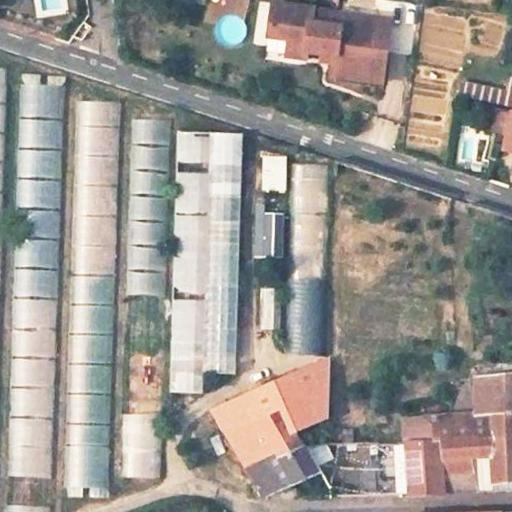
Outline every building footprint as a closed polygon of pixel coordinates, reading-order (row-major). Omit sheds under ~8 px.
[(308,53),(323,55),(321,63),(320,75),(372,83),(376,50),(366,48),(371,18),(334,13),(333,17),(305,13),(306,9),(268,3),(264,36),(280,38),(295,40),(294,51),(308,53)] [(371,18),(366,48),(376,50),(380,19),(371,18)] [(294,51),(295,40),(280,38),(277,57),(293,59),(294,51)] [(263,39),(262,58),(277,59),(278,39),(263,39)] [(307,61),(321,63),(323,55),(308,53),(307,61)] [(47,511),(61,81),(18,80),(4,511),(47,511)] [(507,90),(463,80),(459,95),(504,105),(507,90)] [(117,103),(73,102),(63,487),(107,489),(117,103)] [(508,134),(511,113),(497,110),(492,131),(508,134)] [(168,115),(129,114),(121,470),(159,473),(168,115)] [(172,390),(200,390),(206,390),(205,374),(237,374),(238,328),(242,132),(178,131),(173,345),(172,368),(172,390)] [(258,154),(257,192),(283,192),(283,154),(258,154)] [(250,257),(281,257),(281,209),(250,209),(250,257)] [(323,277),(285,277),(283,353),(302,354),(321,355),(323,277)] [(327,359),(283,378),(212,411),(245,468),(266,458),(276,454),(299,442),(294,433),(297,431),(326,419),(327,359)] [(404,420),(405,441),(442,440),(445,475),(472,474),(476,490),(511,489),(511,376),(499,378),(500,414),(476,415),(404,420)] [(499,378),(476,380),(476,415),(500,414),(499,378)] [(442,440),(405,441),(408,493),(446,491),(476,490),(472,474),(445,475),(442,440)] [(405,441),(394,441),(396,493),(408,493),(405,441)] [(299,442),(276,454),(293,484),(317,474),(299,442)] [(266,458),(245,468),(263,497),(283,488),(266,458)]
